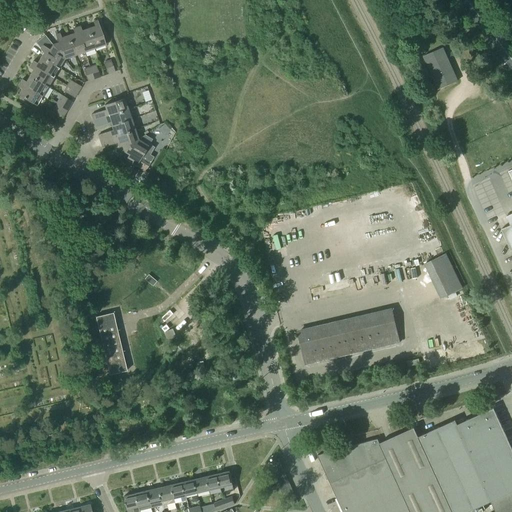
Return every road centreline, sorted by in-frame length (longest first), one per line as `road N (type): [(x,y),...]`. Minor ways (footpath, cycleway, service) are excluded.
road 1 (residential): [(282,424),(238,272),(49,153)]
road 2 (tertiary): [(282,424),(511,365)]
road 3 (tertiary): [(88,470),(282,424)]
